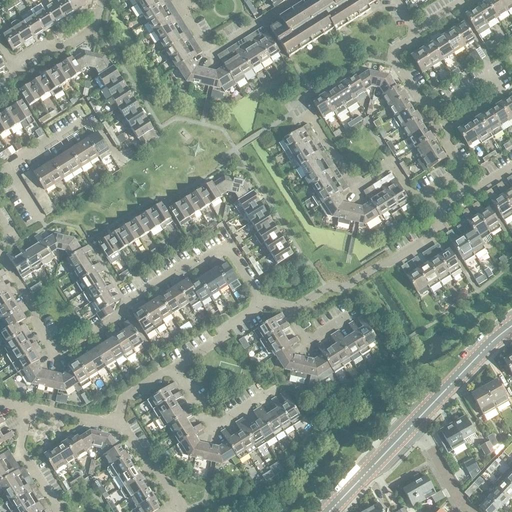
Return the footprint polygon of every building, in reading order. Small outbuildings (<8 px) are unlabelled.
[(54,3),(52,0),(46,0),(47,0),(50,5),(44,9),(53,25),(64,18),(54,3)] [(74,12),(67,0),(66,0),(58,0),(54,3),(64,18),(74,12)] [(86,0),(66,0),(67,0),(74,12),(85,4),(86,0)] [(144,0),(137,5),(142,14),(164,0),(156,0),(155,0),(144,0)] [(164,0),(142,14),(148,23),(164,13),(161,8),(170,2),(168,0),(164,0)] [(286,13),(279,17),(281,21),(275,25),(269,28),(279,44),(280,44),(288,57),(296,53),(294,51),(298,48),(300,50),(307,46),(305,43),(309,41),(311,43),(318,39),(317,36),(321,34),(322,36),(329,31),(328,29),(332,27),(336,32),(343,28),(341,25),(345,23),(347,25),(354,20),(353,18),(357,15),(358,18),(365,13),(364,11),(368,8),(370,11),(370,10),(368,6),(371,4),(377,0),(310,0),(310,1),(309,0),(305,0),(301,3),(302,5),(298,8),(297,5),(290,10),(291,12),(287,15),(286,13)] [(507,12),(499,0),(493,0),(492,1),(490,0),(489,0),(487,2),(497,18),(507,12)] [(511,9),(511,0),(499,0),(507,12),(511,9)] [(477,10),(487,25),(497,18),(487,2),(482,4),(484,6),(477,10)] [(44,9),(41,4),(30,11),(33,16),(34,16),(43,31),(53,25),(44,9)] [(414,4),(407,8),(410,12),(417,8),(414,4)] [(470,12),(465,15),(479,36),(489,29),(487,25),(477,10),(471,14),(470,12)] [(148,23),(154,32),(179,16),(177,12),(167,18),(164,13),(148,23)] [(34,16),(33,16),(23,22),(33,38),(43,31),(34,16)] [(155,44),(159,41),(175,31),(172,26),(182,20),(179,16),(154,32),(149,35),(155,44)] [(15,22),(11,24),(10,24),(23,44),(33,38),(23,22),(21,24),(20,23),(18,21),(15,22)] [(453,30),(464,47),(474,41),(464,24),(462,24),(462,23),(457,26),(458,27),(453,30)] [(23,44),(10,24),(7,27),(9,31),(3,35),(13,50),(23,44)] [(259,42),(269,59),(279,53),(266,32),(263,27),(258,30),(264,39),(260,42),(259,42)] [(179,36),(175,31),(159,41),(165,50),(190,34),(188,30),(179,36)] [(442,37),(453,54),(464,47),(453,30),(452,31),(451,30),(446,33),(447,34),(442,37)] [(260,64),(269,59),(259,42),(260,42),(254,33),(249,35),(255,45),(250,48),(260,64)] [(190,34),(165,50),(171,59),(187,49),(183,44),(193,38),(190,34)] [(432,44),(443,60),(453,54),(442,37),(442,38),(441,36),(436,39),(437,41),(432,44)] [(499,44),(505,40),(502,36),(496,40),(499,44)] [(492,48),(499,44),(496,40),(490,44),(492,48)] [(251,70),(260,64),(250,48),(245,51),(239,42),(235,44),(251,70)] [(443,60),(432,44),(431,44),(430,43),(426,46),(426,47),(421,50),(432,67),(443,60)] [(242,75),(251,70),(235,44),(232,46),(237,56),(232,59),(242,75)] [(190,54),(187,49),(171,59),(176,68),(177,67),(190,59),(190,60),(196,56),(197,57),(202,53),(199,48),(190,54)] [(416,54),(411,57),(422,74),(432,67),(421,50),(421,51),(420,49),(415,52),(416,54)] [(469,55),(471,60),(474,64),(481,60),(475,51),(469,55)] [(84,52),(73,60),(80,71),(87,67),(91,68),(94,54),(84,52)] [(233,81),(242,75),(232,59),(227,62),(222,53),(217,56),(220,61),(224,67),(233,80),(233,81)] [(95,69),(99,76),(111,68),(104,57),(94,54),(91,68),(95,69)] [(72,58),(61,64),(71,80),(81,73),(80,71),(73,60),(72,58)] [(186,82),(192,83),(196,68),(190,60),(190,59),(177,67),(186,82)] [(468,68),(474,64),(471,60),(465,64),(468,68)] [(61,64),(51,71),(60,86),(71,80),(61,64)] [(97,77),(104,87),(119,78),(113,67),(111,68),(99,76),(97,77)] [(227,83),(233,80),(224,67),(216,72),(212,88),(218,89),(222,87),(223,88),(228,85),(227,83)] [(196,68),(192,83),(208,87),(212,72),(196,68)] [(453,77),(460,73),(457,69),(451,73),(453,77)] [(51,71),(40,78),(50,93),(60,86),(51,71)] [(375,88),(378,74),(367,72),(356,79),(364,91),(370,87),(375,88)] [(447,81),(453,77),(451,73),(445,77),(447,81)] [(387,77),(378,74),(375,88),(379,89),(383,96),(395,88),(387,77)] [(40,99),(50,93),(40,78),(30,84),(40,99)] [(104,87),(111,98),(126,88),(119,78),(104,87)] [(364,91),(356,79),(355,78),(349,82),(348,80),(343,82),(354,99),(365,92),(364,91)] [(341,87),(335,91),(347,110),(357,103),(354,99),(343,82),(340,85),(341,87)] [(433,91),(439,86),(436,82),(430,86),(433,91)] [(29,106),(40,99),(30,84),(19,91),(29,106)] [(397,87),(395,88),(383,96),(382,96),(389,107),(405,97),(403,92),(401,93),(397,87)] [(132,98),(126,88),(111,98),(115,105),(111,108),(113,111),(117,108),(133,98),(132,98)] [(347,110),(335,91),(328,95),(327,93),(323,96),(333,112),(334,112),(336,116),(347,110)] [(323,119),(333,112),(323,96),(319,98),(320,100),(314,104),(323,119)] [(408,101),(405,97),(389,107),(395,117),(410,108),(406,102),(408,101)] [(120,122),(124,119),(139,109),(139,108),(140,108),(139,106),(137,106),(136,104),(137,102),(135,99),(133,98),(117,108),(122,116),(118,118),(120,122)] [(504,102),(499,104),(510,121),(511,119),(511,100),(511,99),(505,103),(504,102)] [(21,102),(11,109),(20,124),(26,120),(29,126),(35,123),(21,102)] [(510,121),(499,104),(495,107),(496,109),(490,112),(499,128),(500,127),(510,121)] [(410,108),(395,117),(402,128),(418,117),(416,113),(414,115),(410,108)] [(20,124),(11,109),(0,115),(9,130),(20,124)] [(146,119),(139,109),(124,119),(128,125),(125,127),(128,131),(131,129),(130,129),(146,119)] [(503,132),(500,127),(499,128),(490,112),(484,116),(483,115),(479,117),(492,138),(503,132)] [(0,136),(9,130),(0,115),(0,136)] [(402,128),(409,138),(423,129),(419,123),(421,121),(418,117),(402,128)] [(469,126),(479,141),(481,145),(492,138),(479,117),(475,120),(476,122),(469,126)] [(153,130),(146,119),(130,129),(131,129),(137,140),(139,139),(144,147),(156,139),(151,131),(153,130)] [(376,129),(380,127),(383,125),(379,119),(373,123),(376,129)] [(283,141),(288,150),(304,140),(301,135),(310,129),(308,125),(283,141)] [(479,141),(469,126),(463,130),(462,128),(458,130),(468,147),(479,141)] [(106,130),(112,140),(116,138),(113,132),(114,130),(112,127),(110,128),(106,130)] [(380,127),(376,129),(380,136),(385,133),(380,127)] [(409,138),(415,148),(432,138),(429,134),(427,135),(423,129),(409,138)] [(87,132),(84,134),(98,157),(108,151),(97,134),(91,138),(87,132)] [(89,163),(98,157),(84,134),(81,136),(84,142),(78,145),(89,163)] [(316,138),(314,134),(304,140),(288,150),(294,159),(310,149),(307,144),(316,138)] [(432,138),(415,148),(422,159),(436,150),(432,143),(434,142),(432,138)] [(386,144),(390,150),(394,147),(390,141),(386,144)] [(73,149),(69,143),(66,145),(81,168),(89,163),(78,145),(73,149)] [(66,145),(63,147),(66,153),(61,157),(71,174),(81,168),(66,145)] [(390,150),(392,154),(394,156),(398,154),(394,147),(390,150)] [(300,168),(325,152),(323,148),(313,154),(310,149),(294,159),(293,161),(297,166),(299,167),(300,168)] [(440,156),(436,150),(422,159),(418,162),(422,167),(422,169),(424,172),(425,172),(445,159),(442,154),(440,156)] [(325,152),(300,168),(305,177),(321,167),(318,162),(328,156),(325,152)] [(55,160),(51,155),(48,157),(62,180),(71,174),(61,157),(55,160)] [(48,157),(45,159),(48,164),(43,168),(54,185),(62,180),(48,157)] [(37,172),(33,166),(30,168),(31,170),(34,175),(37,180),(40,185),(43,190),(44,191),(54,185),(43,168),(37,172)] [(305,177),(311,186),(336,170),(334,166),(325,172),(321,167),(305,177)] [(407,177),(411,175),(407,168),(403,171),(407,177)] [(34,175),(31,170),(21,176),(24,181),(34,175)] [(311,186),(317,195),(333,185),(330,180),(339,174),(336,170),(311,186)] [(392,186),(387,189),(400,210),(410,204),(394,180),(395,179),(391,174),(386,177),(392,186)] [(34,175),(24,181),(27,186),(37,180),(34,175)] [(224,178),(212,185),(219,197),(226,192),(230,193),(233,180),(224,178)] [(236,179),(235,180),(233,180),(230,193),(234,194),(239,201),(251,194),(243,182),(242,182),(240,180),(236,179)] [(37,180),(27,186),(30,191),(40,185),(37,180)] [(378,195),(388,212),(391,216),(400,210),(387,189),(382,180),(378,182),(383,192),(378,195)] [(219,197),(212,185),(211,183),(200,190),(210,205),(220,198),(219,197)] [(502,195),(511,210),(511,188),(511,189),(506,193),(504,190),(505,188),(501,183),(496,186),(502,195)] [(336,190),(333,185),(317,195),(312,197),(318,206),(319,206),(336,195),(342,192),(348,189),(345,184),(336,190)] [(40,185),(30,191),(33,196),(43,190),(40,185)] [(382,220),(380,217),(388,212),(378,195),(373,198),(367,189),(363,192),(366,197),(367,197),(370,203),(382,221),(382,220)] [(491,189),(485,193),(503,221),(511,216),(511,210),(502,195),(495,199),(494,197),(494,195),(491,189)] [(36,201),(47,195),(44,191),(43,190),(33,196),(36,201)] [(199,211),(210,205),(200,190),(190,196),(199,211)] [(253,192),(251,194),(239,201),(238,202),(244,212),(259,203),(253,192)] [(40,206),(50,200),(47,195),(36,201),(40,206)] [(332,218),(338,219),(342,204),(336,195),(319,206),(326,217),(330,218),(332,217),(332,218)] [(190,196),(180,203),(191,220),(194,218),(195,216),(194,215),(199,211),(190,196)] [(43,211),(53,205),(50,200),(40,206),(43,211)] [(150,211),(159,226),(162,230),(165,228),(166,226),(172,222),(161,204),(160,204),(159,203),(156,205),(155,208),(154,208),(152,208),(150,209),(151,210),(150,211)] [(180,203),(169,209),(180,227),(191,220),(180,203)] [(244,212),(250,223),(266,213),(259,203),(244,212)] [(370,203),(362,208),(358,224),(365,225),(366,224),(368,227),(370,228),(382,221),(370,203)] [(490,235),(501,228),(488,209),(482,213),(481,210),(482,209),(477,203),(472,206),(478,215),(490,235)] [(358,207),(342,204),(338,219),(337,224),(349,227),(350,222),(358,224),(362,208),(358,207)] [(53,205),(43,211),(46,216),(56,210),(53,205)] [(480,241),(490,235),(478,215),(471,219),(470,217),(470,215),(467,209),(461,213),(467,222),(472,231),(479,241),(480,241)] [(139,217),(149,232),(159,226),(150,211),(139,217)] [(257,233),(272,224),(266,213),(250,223),(257,233)] [(149,232),(139,217),(129,224),(139,239),(149,232)] [(139,239),(129,224),(119,231),(128,246),(139,239)] [(260,246),(264,244),(279,234),(272,224),(257,233),(254,236),(260,246)] [(462,237),(474,257),(485,250),(480,241),(479,241),(472,231),(467,234),(466,233),(466,231),(462,224),(456,228),(462,237)] [(119,231),(108,237),(118,252),(128,246),(119,231)] [(197,239),(194,235),(191,233),(186,236),(190,243),(197,239)] [(279,234),(264,244),(270,254),(285,245),(279,234)] [(37,244),(31,248),(42,266),(45,264),(47,264),(50,262),(51,260),(53,259),(49,254),(42,242),(43,242),(39,235),(34,238),(37,244)] [(57,249),(61,250),(63,237),(54,235),(43,242),(42,242),(49,254),(57,249)] [(65,251),(69,258),(81,251),(80,250),(74,239),(63,237),(61,250),(65,251)] [(108,259),(118,252),(108,237),(98,244),(108,259)] [(462,237),(452,244),(464,263),(474,257),(462,237)] [(292,255),(285,245),(270,254),(277,265),(292,255)] [(41,267),(42,266),(31,248),(25,252),(21,246),(17,248),(20,254),(20,255),(21,255),(32,273),(35,271),(37,271),(40,269),(41,267)] [(88,246),(80,250),(81,251),(69,258),(67,260),(73,270),(89,261),(86,257),(87,256),(88,254),(87,253),(91,250),(88,246)] [(246,246),(241,249),(245,255),(250,253),(246,246)] [(152,260),(158,256),(156,252),(157,251),(155,247),(148,252),(150,255),(150,256),(152,260)] [(461,270),(449,250),(438,257),(451,276),(461,270)] [(22,279),(32,273),(21,255),(20,255),(14,258),(10,252),(6,255),(10,262),(11,261),(22,279)] [(252,257),(248,259),(252,266),(256,263),(252,257)] [(451,276),(438,257),(428,263),(440,283),(451,276)] [(93,267),(89,261),(73,270),(80,281),(101,267),(99,263),(93,267)] [(213,263),(227,286),(237,280),(226,263),(220,267),(216,261),(213,263)] [(208,274),(219,292),(227,286),(213,263),(210,265),(214,271),(208,274)] [(252,266),(255,270),(259,276),(263,274),(259,267),(256,263),(252,266)] [(440,283),(428,263),(417,270),(427,286),(430,290),(440,283)] [(86,291),(102,281),(98,275),(104,271),(101,267),(80,281),(76,283),(83,294),(86,291)] [(427,286),(417,270),(406,277),(417,293),(427,286)] [(121,280),(127,276),(125,272),(118,276),(121,280)] [(195,274),(210,297),(219,292),(208,274),(202,278),(198,272),(195,274)] [(195,274),(192,276),(196,282),(190,285),(190,286),(201,303),(210,297),(195,274)] [(483,276),(475,281),(478,286),(486,281),(483,276)] [(190,285),(187,280),(181,284),(177,279),(174,281),(188,304),(191,309),(201,303),(190,286),(190,285)] [(106,288),(102,281),(86,291),(83,294),(89,304),(93,302),(108,292),(109,292),(114,288),(112,284),(106,288)] [(174,281),(171,283),(174,288),(169,292),(180,309),(188,304),(174,281)] [(5,289),(2,283),(0,284),(0,296),(13,289),(11,285),(5,289)] [(0,309),(13,301),(9,295),(15,291),(13,289),(0,296),(0,309)] [(156,292),(170,315),(180,309),(169,292),(163,295),(159,290),(156,292)] [(108,292),(93,302),(99,312),(96,314),(100,321),(113,313),(112,310),(113,310),(114,305),(113,304),(115,303),(121,299),(118,294),(112,298),(109,292),(108,292)] [(156,292),(153,294),(157,299),(151,303),(162,320),(170,315),(156,292)] [(17,307),(13,301),(0,309),(0,318),(1,321),(24,306),(22,303),(17,307)] [(162,320),(151,303),(145,307),(141,301),(138,303),(155,330),(164,325),(162,320)] [(146,336),(147,336),(155,330),(138,303),(135,305),(139,311),(132,315),(146,336)] [(1,321),(7,329),(7,330),(16,324),(16,325),(24,319),(21,313),(26,309),(24,306),(1,321)] [(257,329),(263,338),(278,329),(278,328),(275,324),(284,318),(281,313),(276,317),(257,329)] [(368,346),(377,340),(365,322),(362,316),(357,319),(363,328),(358,331),(368,346)] [(127,321),(124,323),(127,328),(122,332),(132,349),(133,349),(142,344),(127,321)] [(354,334),(349,337),(359,352),(361,356),(371,350),(368,346),(358,331),(353,322),(348,325),(354,334)] [(263,338),(259,341),(265,350),(284,338),(281,333),(290,327),(287,323),(278,328),(278,329),(263,338)] [(0,333),(0,337),(4,344),(27,330),(25,326),(19,330),(16,325),(16,324),(7,330),(7,329),(0,333)] [(29,333),(27,330),(4,344),(5,346),(5,348),(8,354),(6,355),(6,356),(27,342),(24,336),(29,333)] [(116,336),(112,331),(109,332),(126,359),(135,354),(133,349),(132,349),(122,332),(116,336)] [(335,334),(350,358),(359,352),(349,337),(344,340),(339,331),(335,334)] [(109,332),(106,334),(109,340),(104,343),(115,361),(123,355),(126,360),(126,359),(109,332)] [(341,363),(350,358),(335,334),(331,336),(336,345),(331,348),(341,364),(341,363)] [(287,343),(284,338),(265,350),(268,354),(273,354),(275,356),(275,355),(288,347),(289,348),(289,347),(293,345),(299,342),(296,337),(287,343)] [(6,356),(12,365),(39,348),(37,344),(31,348),(27,342),(6,356)] [(98,347),(94,342),(91,344),(106,366),(115,361),(104,343),(98,347)] [(344,368),(341,363),(341,364),(331,348),(326,352),(320,343),(316,346),(319,351),(320,351),(322,355),(323,355),(331,368),(334,373),(344,368)] [(91,344),(88,346),(92,351),(86,355),(97,372),(106,366),(91,344)] [(285,370),(290,371),(294,356),(289,347),(289,348),(288,347),(275,355),(285,370)] [(35,362),(36,362),(39,360),(35,354),(41,351),(39,348),(12,365),(17,373),(18,373),(35,362)] [(97,372),(86,355),(80,358),(77,353),(73,355),(88,378),(97,372)] [(73,355),(70,357),(74,362),(68,366),(70,369),(78,383),(82,388),(90,382),(88,378),(73,355)] [(322,355),(314,360),(310,376),(317,377),(331,368),(323,355),(322,355)] [(511,355),(504,360),(503,360),(511,375),(511,355)] [(290,371),(289,376),(301,379),(302,374),(307,375),(310,376),(314,360),(310,360),(294,356),(290,371)] [(35,362),(18,373),(22,378),(26,376),(31,384),(37,386),(41,371),(36,362),(35,362)] [(70,369),(70,370),(61,375),(58,390),(64,392),(78,383),(70,369)] [(57,374),(41,371),(37,386),(58,390),(61,375),(57,374)] [(496,380),(484,387),(496,408),(508,401),(496,380)] [(147,401),(153,410),(172,398),(171,398),(172,398),(169,393),(178,387),(175,383),(169,386),(147,401)] [(307,386),(305,395),(308,395),(314,396),(315,388),(307,386)] [(496,408),(484,387),(471,395),(483,415),(496,408)] [(181,392),(172,398),(171,398),(172,398),(153,410),(158,419),(177,407),(174,402),(183,396),(181,392)] [(286,404),(281,407),(293,426),(302,421),(288,398),(285,392),(280,395),(286,404)] [(57,396),(56,403),(60,403),(67,405),(68,397),(61,396),(61,397),(57,396)] [(284,432),(293,426),(281,407),(275,398),(271,401),(277,409),(271,413),(284,432)] [(181,412),(177,407),(158,419),(164,428),(168,425),(192,410),(189,406),(181,412)] [(261,407),(257,410),(275,438),(284,432),(271,413),(267,416),(261,407)] [(168,425),(174,434),(189,425),(185,420),(194,414),(192,410),(168,425)] [(275,438),(257,410),(253,412),(259,421),(254,424),(265,443),(275,438)] [(462,441),(462,440),(474,434),(465,416),(452,423),(462,441)] [(265,443),(254,424),(249,427),(243,418),(239,421),(254,445),(256,449),(265,443)] [(241,432),(236,435),(245,451),(254,445),(239,421),(236,423),(241,432)] [(462,440),(462,441),(452,423),(440,430),(441,432),(437,434),(447,453),(464,444),(462,440)] [(174,434),(179,443),(193,434),(198,431),(198,432),(204,428),(201,424),(192,430),(189,425),(174,434)] [(236,456),(245,451),(236,435),(231,438),(225,430),(221,433),(224,438),(225,438),(227,442),(236,455),(236,456)] [(0,434),(0,444),(8,440),(14,437),(11,432),(2,438),(0,434)] [(78,439),(86,451),(93,447),(97,448),(100,435),(90,432),(78,439)] [(193,434),(179,443),(176,445),(182,455),(188,456),(189,456),(189,457),(195,458),(199,443),(193,434)] [(498,445),(492,434),(487,437),(493,448),(498,445)] [(100,435),(97,448),(101,449),(105,455),(117,448),(110,437),(100,435)] [(78,439),(77,438),(71,441),(70,440),(66,442),(76,459),(86,452),(86,451),(78,439)] [(76,459),(66,442),(61,445),(63,447),(56,451),(65,465),(76,459)] [(222,464),(236,455),(227,442),(219,447),(215,462),(222,464)] [(480,447),(485,456),(494,451),(489,442),(480,447)] [(195,458),(215,462),(219,447),(215,446),(199,443),(195,458)] [(105,455),(104,456),(110,466),(107,468),(107,469),(127,456),(124,452),(123,453),(119,447),(117,448),(105,455)] [(511,452),(507,448),(503,452),(507,457),(511,452)] [(2,461),(11,455),(8,451),(3,454),(3,455),(0,456),(0,469),(5,466),(2,461)] [(65,465),(56,451),(50,455),(49,453),(44,455),(55,472),(65,465)] [(117,477),(132,468),(128,462),(130,461),(127,456),(107,469),(107,471),(111,478),(113,479),(117,477)] [(473,459),(464,464),(469,473),(478,468),(473,459)] [(495,461),(490,466),(495,470),(499,465),(495,461)] [(5,466),(0,469),(0,481),(20,469),(18,465),(8,471),(5,466)] [(490,475),(495,470),(490,466),(486,471),(490,475)] [(24,467),(20,469),(0,481),(0,485),(4,492),(20,482),(17,477),(26,471),(24,467)] [(511,469),(510,467),(501,477),(511,487),(511,469)] [(120,489),(140,477),(137,473),(136,474),(132,468),(117,477),(123,487),(120,489)] [(120,489),(120,491),(125,499),(126,499),(127,500),(130,498),(145,488),(141,482),(143,481),(140,477),(120,489)] [(426,477),(403,490),(413,507),(436,494),(426,477)] [(496,489),(508,501),(511,497),(511,487),(501,477),(493,485),(496,489)] [(484,482),(479,478),(475,483),(479,487),(484,482)] [(94,482),(98,489),(102,486),(98,480),(94,482)] [(20,482),(4,492),(10,501),(35,485),(33,481),(23,487),(20,482)] [(469,497),(479,487),(475,483),(474,483),(464,493),(469,497)] [(35,485),(10,501),(6,504),(10,511),(12,511),(15,510),(31,500),(28,495),(38,489),(35,485)] [(145,488),(130,498),(136,508),(153,498),(151,494),(149,495),(145,488)] [(496,489),(488,498),(499,509),(502,505),(504,506),(508,501),(496,489)] [(136,508),(138,511),(154,511),(158,510),(154,503),(156,502),(153,498),(136,508)] [(484,511),(495,511),(499,509),(488,498),(479,507),(481,509),(484,511)] [(15,510),(16,511),(31,511),(46,503),(44,499),(35,505),(31,500),(15,510)] [(46,503),(31,511),(40,511),(49,507),(46,503)]
